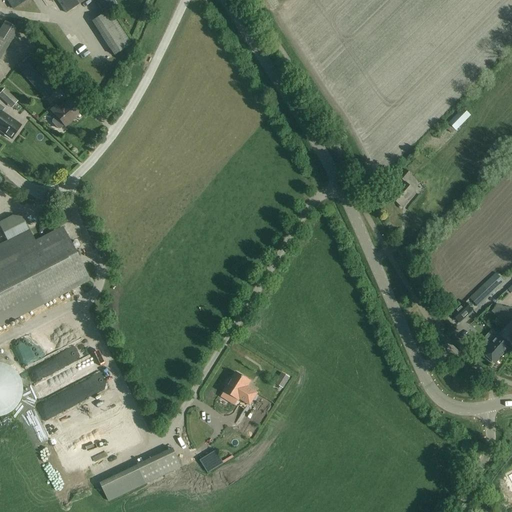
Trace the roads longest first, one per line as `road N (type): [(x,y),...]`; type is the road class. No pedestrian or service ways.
road 1 (track): [(339,186),(310,204),(170,431),(156,437),(146,432),(82,310),(101,268),(67,182)]
road 2 (tertiary): [(490,405),(457,408),(429,387),(327,163),(225,0)]
